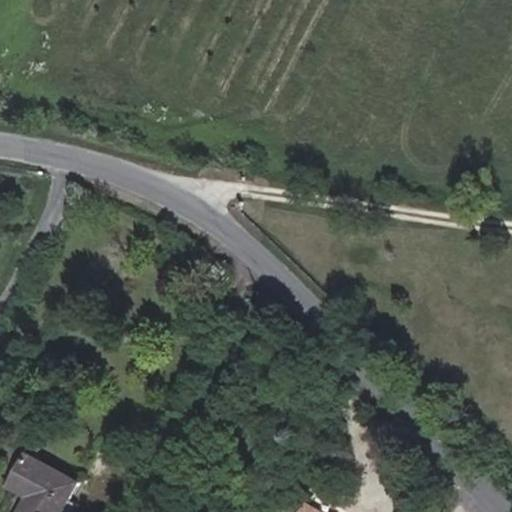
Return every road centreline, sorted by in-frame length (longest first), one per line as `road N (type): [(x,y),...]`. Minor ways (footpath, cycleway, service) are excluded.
road 1 (tertiary): [(0,159),(184,192),(485,511)]
road 2 (track): [(184,192),(511,227)]
road 3 (unknown): [(77,173),(0,321)]
